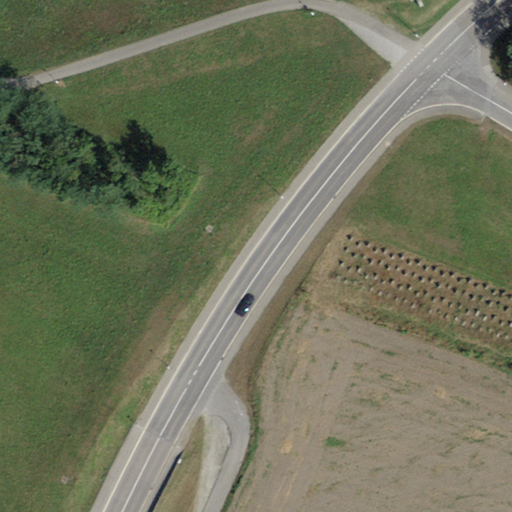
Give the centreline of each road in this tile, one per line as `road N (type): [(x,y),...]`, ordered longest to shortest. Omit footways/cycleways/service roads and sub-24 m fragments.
road 1 (tertiary): [(429,66),(252,283),(121,511)]
road 2 (track): [(212,511),(242,435),(200,362)]
